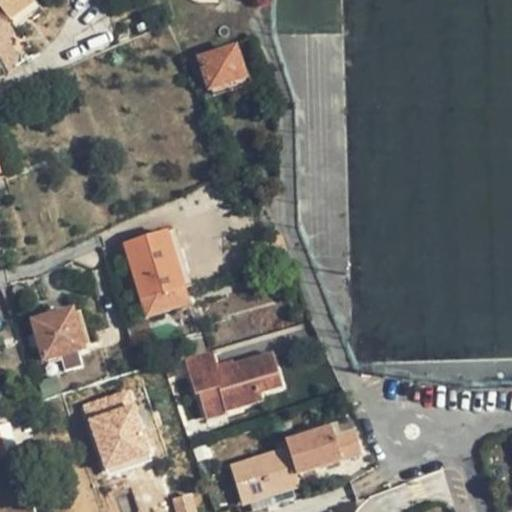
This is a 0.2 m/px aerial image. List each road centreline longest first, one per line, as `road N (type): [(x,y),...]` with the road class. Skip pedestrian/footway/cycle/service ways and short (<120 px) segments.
road 1 (residential): [(412,432),(361,386),(287,231),(287,115),(275,66)]
road 2 (unknown): [(0,278),(214,198)]
